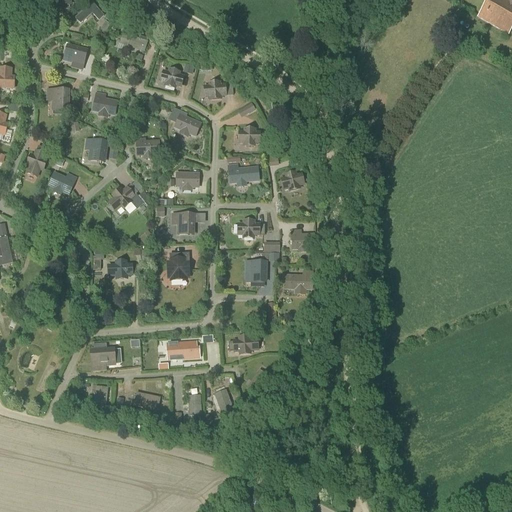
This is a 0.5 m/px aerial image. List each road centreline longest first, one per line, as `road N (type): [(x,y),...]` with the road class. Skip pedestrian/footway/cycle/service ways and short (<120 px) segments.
road 1 (track): [(150,0),(285,83),(322,124),(361,505)]
road 2 (residential): [(324,511),(216,467),(0,412)]
